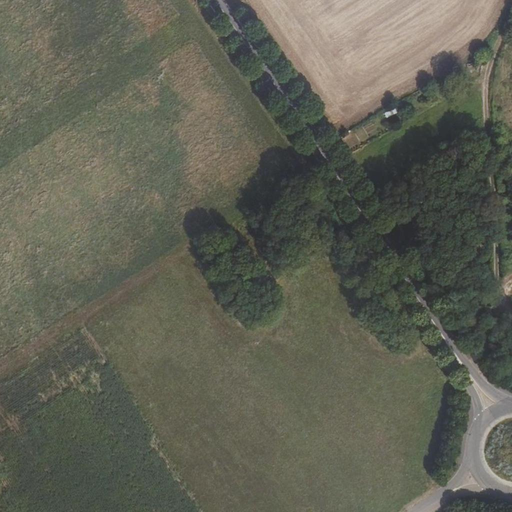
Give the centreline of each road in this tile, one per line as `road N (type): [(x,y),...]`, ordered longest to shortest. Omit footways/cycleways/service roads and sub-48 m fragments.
road 1 (primary): [(492,410),(209,0)]
road 2 (track): [(511,6),(488,57),(499,291),(511,308)]
